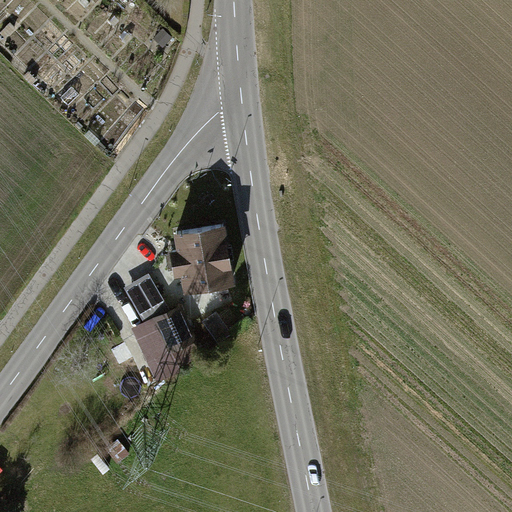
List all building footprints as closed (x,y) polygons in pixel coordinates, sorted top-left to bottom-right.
[(0,38),(0,40),(5,44),(14,33),(8,29),(0,38)] [(162,36),(154,44),(162,52),(170,44),(162,36)] [(18,66),(14,69),(31,86),(35,83),(18,66)] [(60,90),(53,83),(48,88),(54,95),(60,90)] [(72,116),(76,120),(85,111),(81,107),(72,116)] [(229,225),(175,234),(184,294),(239,286),(229,225)] [(150,283),(126,297),(140,322),(164,308),(150,283)] [(180,312),(138,334),(153,361),(195,339),(180,312)] [(221,349),(234,340),(216,315),(204,324),(221,349)]
